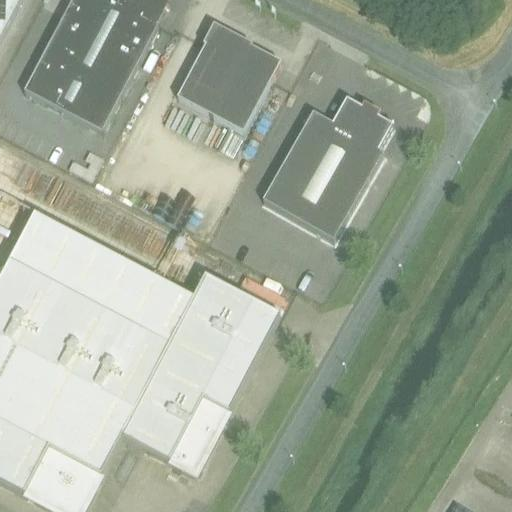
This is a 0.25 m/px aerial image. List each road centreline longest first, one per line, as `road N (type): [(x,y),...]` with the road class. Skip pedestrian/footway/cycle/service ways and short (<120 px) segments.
road 1 (unclassified): [(482,102),(249,511)]
road 2 (unclassified): [(482,102),(288,0)]
